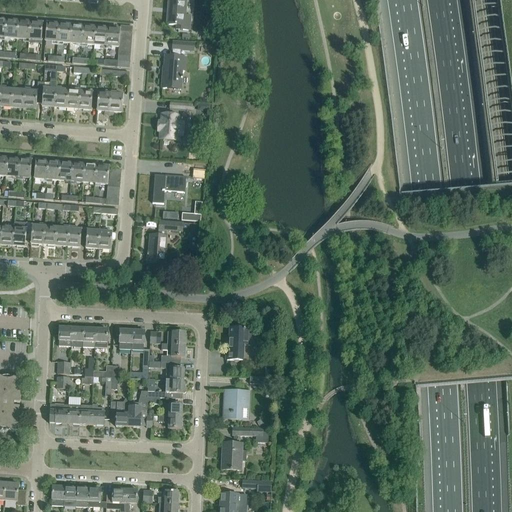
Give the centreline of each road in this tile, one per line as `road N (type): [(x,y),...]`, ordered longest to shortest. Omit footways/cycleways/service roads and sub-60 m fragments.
road 1 (motorway): [(404,0),(434,240),(447,511)]
road 2 (motorway): [(486,511),(472,237),(444,0)]
road 3 (residential): [(200,446),(204,320),(44,314)]
road 4 (residential): [(132,137),(121,270),(48,265)]
road 5 (residential): [(198,481),(38,473)]
road 6 (residential): [(200,446),(41,439)]
road 7 (residential): [(144,0),(132,137)]
road 8 (residential): [(132,137),(0,128)]
